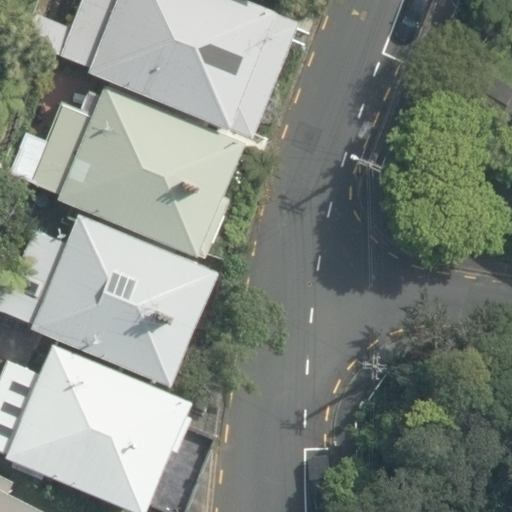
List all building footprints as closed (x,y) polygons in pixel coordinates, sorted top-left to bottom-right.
[(87,71),(84,77),(221,136),(223,132),(245,142),(292,29),(224,0),(81,0),(70,31),(36,16),(24,45),(87,71)] [(57,197),(55,203),(190,261),(192,258),(201,262),(226,202),(217,198),(239,148),(102,89),(98,98),(87,93),(79,112),(63,105),(45,144),(25,136),(8,176),(57,197)] [(0,315),(30,329),(28,334),(164,393),(212,278),(195,270),(196,266),(178,258),(176,262),(76,218),(64,247),(18,227),(0,269),(0,315)] [(0,455),(4,458),(2,462),(113,511),(141,511),(144,505),(165,455),(171,458),(185,426),(186,423),(180,420),(185,407),(49,349),(38,377),(6,363),(0,378),(0,455)] [(165,455),(144,505),(157,511),(184,511),(215,439),(185,426),(171,458),(165,455)] [(0,511),(32,511),(7,498),(13,485),(0,478),(0,511)]
